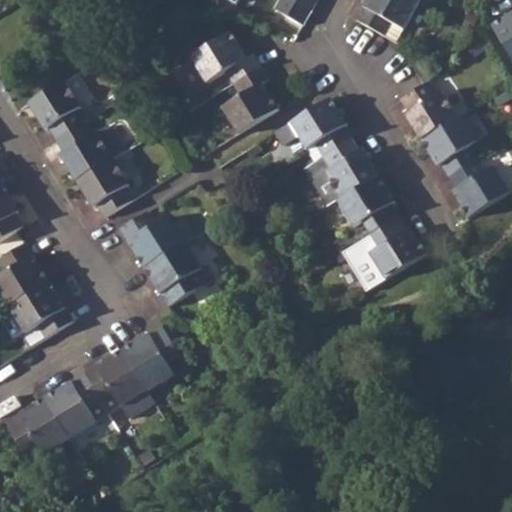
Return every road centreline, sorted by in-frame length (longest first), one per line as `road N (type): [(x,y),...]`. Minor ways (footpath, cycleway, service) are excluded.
road 1 (residential): [(0,116),(117,313),(0,389)]
road 2 (residential): [(352,0),(325,46),(453,238)]
road 3 (track): [(215,162),(347,79)]
